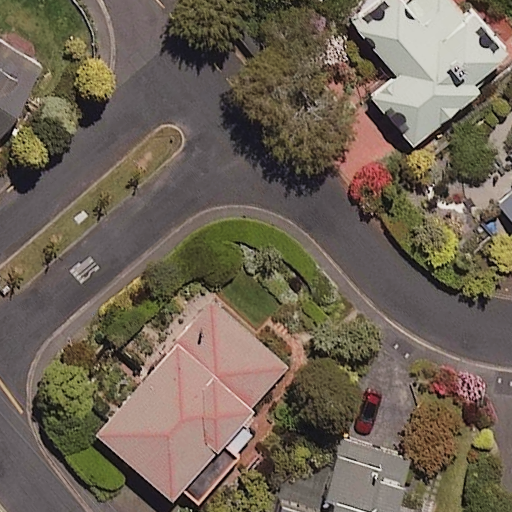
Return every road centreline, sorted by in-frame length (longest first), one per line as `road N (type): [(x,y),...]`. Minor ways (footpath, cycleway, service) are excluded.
road 1 (residential): [(511,338),(438,318),(246,133)]
road 2 (unclassified): [(246,133),(0,347)]
road 3 (unclassified): [(0,230),(186,62)]
